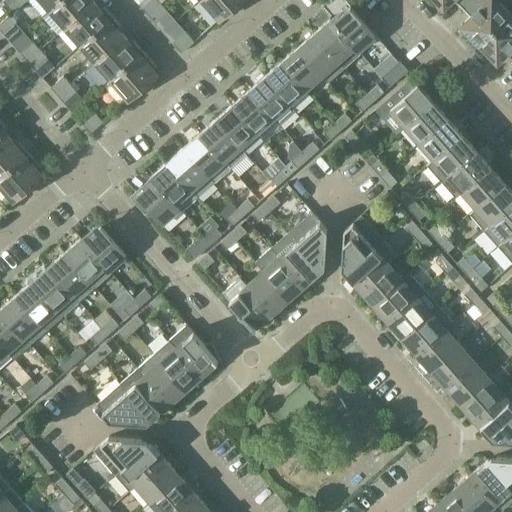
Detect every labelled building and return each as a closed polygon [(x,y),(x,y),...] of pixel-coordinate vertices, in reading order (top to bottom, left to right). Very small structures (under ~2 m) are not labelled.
[(2,0),(13,11),(25,0),(2,0)] [(50,9),(60,0),(28,0),(43,16),(50,9)] [(60,0),(50,9),(65,26),(94,1),(93,0),(60,0)] [(149,0),(142,7),(148,14),(161,3),(158,0),(149,0)] [(203,0),(220,19),(234,6),(230,1),(231,0),(203,0)] [(461,25),(479,44),(510,13),(500,2),(501,0),(468,0),(462,6),(471,15),(461,25)] [(65,26),(81,44),(112,16),(104,6),(101,8),(94,1),(65,26)] [(161,3),(148,14),(155,22),(168,11),(161,3)] [(331,17),(330,18),(358,50),(375,35),(350,6),(334,21),(331,17)] [(507,53),(511,57),(511,14),(510,13),(479,44),(497,62),(507,53)] [(0,22),(0,28),(4,33),(16,22),(9,14),(0,22)] [(81,44),(96,61),(124,35),(118,28),(121,25),(112,16),(81,44)] [(330,18),(314,32),(338,60),(353,46),(357,51),(358,50),(330,18)] [(173,42),(182,52),(194,41),(185,31),(173,42)] [(297,46),(322,74),(328,82),(344,67),(338,60),(314,32),(297,46)] [(96,61),(111,78),(143,50),(134,40),(131,43),(124,35),(96,61)] [(21,52),(27,60),(40,49),(33,41),(21,52)] [(297,46),(281,61),(305,88),(322,74),(297,46)] [(40,49),(27,60),(34,67),(46,56),(40,49)] [(143,50),(111,78),(129,99),(143,86),(139,81),(157,66),(143,50)] [(381,76),(390,86),(408,70),(400,60),(381,76)] [(281,61),(265,75),(289,103),(305,88),(281,61)] [(51,87),(57,94),(70,83),(63,75),(51,87)] [(265,75),(249,89),(273,117),(289,103),(265,75)] [(433,101),(418,84),(414,87),(408,80),(384,101),(406,125),(433,101)] [(70,83),(57,94),(64,102),(77,90),(70,83)] [(378,84),(367,93),(373,100),(384,91),(378,84)] [(249,89),(232,104),(257,131),(273,117),(249,89)] [(373,100),(367,93),(356,103),(362,110),(373,100)] [(406,125),(420,141),(447,117),(433,101),(406,125)] [(232,104),(216,118),(247,153),(263,139),(257,131),(232,104)] [(82,122),(91,132),(103,121),(94,111),(82,122)] [(345,112),(335,121),(341,129),(352,119),(345,112)] [(420,141),(434,158),(462,133),(447,117),(420,141)] [(200,132),(224,160),(231,167),(247,153),(216,118),(200,132)] [(0,144),(9,136),(3,129),(6,126),(0,119),(0,144)] [(341,129),(335,121),(324,131),(330,138),(341,129)] [(345,135),(354,146),(362,140),(352,129),(345,135)] [(200,132),(183,146),(208,174),(224,160),(200,132)] [(426,164),(441,181),(476,150),(462,133),(434,158),(426,164)] [(0,144),(0,174),(27,151),(19,141),(16,144),(9,136),(0,144)] [(313,140),(302,150),(309,157),(320,148),(313,140)] [(183,146),(167,161),(198,196),(215,182),(208,174),(183,146)] [(309,157),(302,150),(291,160),(298,167),(309,157)] [(455,197),(463,190),(490,166),(476,150),(441,181),(455,197)] [(27,151),(0,174),(0,183),(14,200),(28,187),(24,182),(42,167),(27,151)] [(371,165),(381,176),(388,170),(378,159),(371,165)] [(150,176),(153,180),(179,207),(182,210),(198,196),(167,161),(150,176)] [(463,190),(477,206),(505,182),(490,166),(463,190)] [(282,168),(271,178),(278,185),(289,175),(282,168)] [(388,170),(381,176),(390,187),(398,181),(388,170)] [(278,185),(271,178),(260,187),(267,195),(278,185)] [(179,207),(153,180),(137,194),(162,222),(179,207)] [(469,213),(484,229),(511,204),(511,190),(505,182),(477,206),(469,213)] [(397,202),(387,191),(380,197),(390,208),(397,202)] [(399,197),(409,208),(416,202),(407,191),(399,197)] [(274,195),(263,204),(269,211),(280,202),(274,195)] [(248,198),(237,207),(243,215),(254,205),(248,198)] [(416,202),(409,208),(419,219),(426,213),(416,202)] [(269,211),(263,204),(252,214),(258,221),(269,211)] [(511,204),(484,229),(498,245),(511,232),(511,204)] [(243,215),(237,207),(226,217),(232,224),(243,215)] [(312,210),(287,232),(320,270),(321,269),(319,266),(325,260),(327,228),(312,210)] [(345,270),(346,271),(383,238),(361,214),(352,222),(344,229),(342,261),(348,268),(345,270)] [(407,228),(416,238),(423,232),(414,221),(407,228)] [(241,223),(231,232),(237,240),(247,230),(241,223)] [(428,230),(438,241),(445,235),(436,224),(428,230)] [(81,236),(80,237),(109,269),(126,254),(101,225),(85,240),(81,236)] [(215,226),(205,236),(211,243),(222,234),(215,226)] [(237,240),(231,232),(220,241),(227,249),(237,240)] [(287,232),(271,247),(304,284),(320,270),(287,232)] [(423,232),(416,238),(425,249),(432,242),(423,232)] [(511,232),(498,245),(511,261),(511,232)] [(211,243),(205,236),(203,233),(185,249),(194,258),(211,243)] [(445,235),(438,241),(448,252),(455,246),(445,235)] [(80,237),(64,251),(95,286),(110,273),(108,270),(109,269),(80,237)] [(346,271),(360,287),(388,262),(389,263),(398,255),(383,238),(346,271)] [(255,261),(263,270),(288,298),(304,284),(271,247),(255,261)] [(64,251),(48,266),(79,300),(95,286),(64,251)] [(197,262),(203,269),(214,259),(208,252),(197,262)] [(436,261),(445,271),(452,264),(443,254),(436,261)] [(457,262),(466,273),(473,267),(464,256),(457,262)] [(360,287),(374,304),(403,279),(389,263),(388,262),(360,287)] [(452,264),(445,271),(454,281),(461,274),(452,264)] [(48,266),(32,280),(62,315),(79,300),(48,266)] [(473,267),(466,273),(476,284),(483,278),(473,267)] [(263,270),(247,284),(272,312),(288,298),(263,270)] [(272,312),(247,284),(240,276),(223,292),(241,313),(237,318),(255,331),(263,320),(272,312)] [(374,304),(389,320),(417,295),(403,279),(374,304)] [(32,280),(15,294),(40,322),(46,329),(62,315),(32,280)] [(464,293),(473,303),(480,297),(472,287),(464,293)] [(145,288),(134,298),(141,305),(152,296),(145,288)] [(389,320),(403,336),(439,304),(424,288),(417,295),(389,320)] [(15,294),(0,307),(0,309),(23,336),(40,322),(15,294)] [(150,304),(156,311),(167,301),(161,294),(150,304)] [(480,297),(473,303),(482,313),(489,307),(480,297)] [(493,303),(502,314),(510,308),(500,297),(493,303)] [(141,305),(134,298),(123,308),(130,315),(141,305)] [(417,352),(445,327),(453,321),(439,304),(403,336),(417,352)] [(511,310),(510,308),(502,314),(511,325),(511,324),(511,310)] [(0,309),(0,342),(7,350),(14,357),(30,343),(23,336),(0,309)] [(137,314),(127,323),(134,330),(144,321),(137,314)] [(113,317),(102,326),(108,334),(119,324),(113,317)] [(493,326),(502,336),(509,330),(500,319),(493,326)] [(134,330),(127,323),(117,332),(124,339),(134,330)] [(108,334),(102,326),(91,336),(97,343),(108,334)] [(417,352),(431,369),(460,344),(445,327),(417,352)] [(511,332),(509,330),(502,336),(511,346),(511,344),(511,332)] [(194,331),(176,346),(201,374),(210,367),(221,361),(211,341),(205,344),(194,331)] [(169,338),(153,353),(185,389),(201,374),(176,346),(169,338)] [(106,342),(95,352),(101,359),(112,349),(106,342)] [(431,369),(446,385),(474,360),(460,344),(431,369)] [(79,347),(68,357),(74,364),(85,354),(79,347)] [(101,359),(95,352),(84,361),(90,368),(101,359)] [(153,353),(137,367),(169,403),(185,389),(153,353)] [(74,364),(68,357),(57,366),(63,373),(74,364)] [(446,385),(460,401),(488,376),(474,360),(446,385)] [(137,367),(121,381),(152,417),(169,403),(137,367)] [(47,374),(36,384),(43,391),(54,381),(47,374)] [(460,401),(474,417),(503,393),(488,376),(460,401)] [(152,417),(121,381),(96,403),(110,419),(143,421),(149,415),(151,418),(152,417)] [(43,391),(36,384),(25,394),(32,401),(43,391)] [(474,417),(489,434),(511,413),(511,388),(510,386),(503,393),(474,417)] [(15,403),(4,412),(10,420),(21,410),(15,403)] [(0,428),(10,420),(4,412),(0,415),(0,428)] [(511,413),(489,434),(489,435),(492,432),(498,439),(511,439),(511,413)] [(9,430),(18,440),(25,434),(16,424),(9,430)] [(94,449),(115,474),(151,442),(150,441),(147,444),(141,438),(109,436),(94,449)] [(137,483),(137,484),(165,459),(151,442),(115,474),(129,490),(137,483)] [(28,452),(37,462),(44,456),(35,445),(28,452)] [(488,458),(487,459),(511,487),(511,456),(497,455),(491,461),(488,458)] [(44,456),(37,462),(46,472),(53,466),(44,456)] [(137,484),(151,500),(179,475),(165,459),(137,484)] [(471,473),(496,502),(502,509),(511,500),(511,487),(487,459),(471,473)] [(73,467),(66,473),(76,484),(83,478),(73,467)] [(471,473),(455,488),(475,511),(483,511),(496,502),(471,473)] [(151,500),(161,511),(169,511),(194,491),(179,475),(151,500)] [(55,482),(64,492),(71,486),(62,476),(55,482)] [(71,486),(64,492),(73,502),(80,496),(71,486)] [(475,511),(455,488),(438,502),(447,511),(475,511)] [(169,511),(202,511),(208,507),(194,491),(169,511)] [(0,494),(0,511),(10,511),(16,507),(3,492),(0,494)] [(93,504),(100,511),(104,511),(109,508),(100,497),(93,504)] [(10,511),(34,511),(24,500),(16,507),(10,511)] [(447,511),(438,502),(429,510),(425,511),(447,511)]
